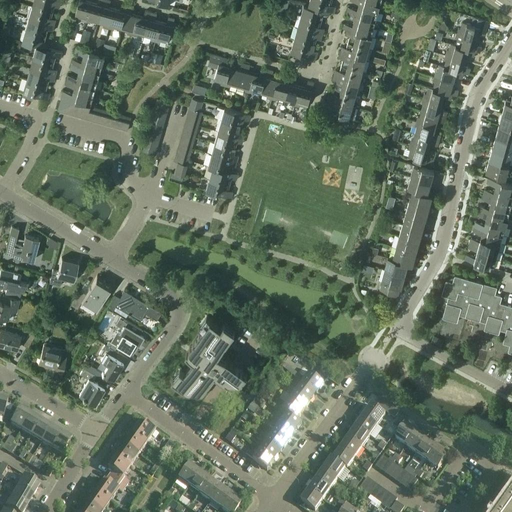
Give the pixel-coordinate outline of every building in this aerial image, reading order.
[(53,0),(33,0),(32,6),(53,12),(54,7),(55,5),(60,6),(61,2),(53,0)] [(78,0),(74,16),(81,18),(81,21),(86,22),(92,2),(85,1),(85,0),(78,0)] [(104,0),(98,0),(97,4),(92,2),(86,22),(90,23),(91,22),(98,23),(104,0)] [(109,29),(114,9),(109,7),(110,0),(109,0),(104,0),(98,23),(104,25),(104,27),(109,29)] [(309,0),(308,5),(329,11),(329,12),(333,13),(335,8),(330,7),(331,5),(332,0),(309,0)] [(377,12),(380,4),(366,0),(350,0),(359,3),(358,7),(377,12)] [(303,3),(300,16),(321,22),(323,16),(323,14),(328,15),(329,12),(329,11),(308,5),(303,3)] [(114,9),(109,29),(113,30),(114,28),(121,30),(128,5),(122,4),(120,10),(114,9)] [(132,35),(137,15),(132,14),(134,7),(128,5),(121,30),(127,32),(127,34),(132,35)] [(32,6),(28,18),(54,25),(55,21),(51,20),(51,18),(53,12),(32,6)] [(348,7),(347,12),(375,20),(377,12),(358,7),(357,9),(348,7)] [(137,15),(132,35),(137,37),(137,35),(144,37),(151,12),(145,10),(143,17),(137,15)] [(155,42),(161,22),(155,20),(157,13),(151,12),(144,37),(150,39),(150,40),(155,42)] [(355,19),(354,23),(373,28),(375,20),(347,12),(345,17),(355,19)] [(300,16),(297,27),(322,35),(324,30),(319,29),(320,27),(321,22),(300,16)] [(489,21),(473,16),(470,24),(461,22),(459,29),(457,28),(456,33),(476,39),(478,33),(485,35),(489,21)] [(167,43),(169,38),(173,22),(174,18),(168,17),(166,23),(161,22),(155,42),(160,43),(160,41),(167,43)] [(28,18),(25,30),(46,36),(48,30),(49,28),(53,29),(54,25),(28,18)] [(373,28),(354,23),(353,26),(344,23),(342,28),(347,29),(372,36),(371,36),(373,28)] [(297,27),(293,39),(315,45),(316,39),(317,37),(322,38),(322,35),(297,27)] [(347,29),(346,33),(350,34),(350,36),(348,42),(369,48),(372,36),(347,29)] [(25,30),(22,41),(36,45),(48,48),(49,44),(44,43),(45,41),(46,36),(25,30)] [(443,33),(438,32),(436,31),(434,38),(436,39),(441,40),(443,33)] [(476,39),(456,33),(455,38),(457,38),(455,45),(475,51),(474,51),(480,53),(481,46),(474,44),(476,39)] [(79,41),(79,42),(87,44),(89,37),(81,34),(79,41)] [(105,40),(97,38),(95,45),(94,46),(103,49),(105,43),(105,40)] [(290,50),(290,51),(311,57),(310,61),(315,62),(316,58),(317,53),(313,52),(313,50),(315,45),(293,39),(290,50)] [(16,48),(18,41),(10,40),(8,46),(16,48)] [(342,48),(340,52),(365,59),(369,48),(348,42),(347,48),(346,50),(342,48)] [(445,55),(465,60),(466,55),(473,57),(474,51),(475,51),(455,45),(450,43),(448,50),(446,50),(445,55)] [(36,45),(33,57),(54,63),(56,57),(56,55),(61,56),(61,55),(62,52),(48,48),(36,45)] [(75,47),(74,52),(83,55),(82,58),(102,64),(105,55),(75,47)] [(160,64),(160,63),(162,55),(162,54),(152,52),(152,53),(150,61),(160,64)] [(340,52),(339,56),(344,57),(343,59),(342,65),(362,71),(365,59),(340,52)] [(211,53),(207,65),(217,68),(214,81),(221,83),(220,85),(225,86),(231,66),(225,65),(227,58),(211,53)] [(465,60),(445,55),(443,60),(445,60),(443,66),(444,66),(444,67),(464,73),(463,73),(468,74),(470,68),(463,66),(465,60)] [(33,57),(30,68),(51,74),(55,75),(56,72),(52,70),(52,68),(54,63),(33,57)] [(102,64),(82,58),(81,61),(72,59),(71,64),(100,72),(102,64)] [(237,88),(244,63),(238,61),(237,68),(231,66),(225,86),(230,88),(230,86),(237,88)] [(114,62),(113,67),(122,70),(124,70),(125,65),(114,62)] [(248,93),(254,73),(248,71),(250,65),(244,63),(237,88),(236,93),(242,95),(243,92),(248,93)] [(100,72),(71,64),(70,69),(79,71),(78,74),(98,80),(100,72)] [(335,71),(334,76),(359,82),(362,71),(342,65),(340,71),(339,73),(335,71)] [(444,66),(443,66),(439,65),(437,72),(435,71),(433,76),(453,82),(455,76),(462,78),(463,73),(464,73),(444,67),(444,66)] [(30,68),(26,80),(47,86),(49,80),(50,78),(54,80),(55,75),(51,74),(30,68)] [(260,94),(267,70),(261,68),(260,75),(254,73),(248,93),(253,94),(254,92),(260,94)] [(271,99),(276,79),(271,78),(273,71),(267,70),(260,94),(267,96),(266,98),(271,99)] [(98,80),(78,74),(77,78),(68,75),(66,80),(95,88),(98,80)] [(283,101),(290,76),(285,74),(283,81),(276,79),(271,99),(276,101),(277,99),(283,101)] [(294,106),(300,86),(294,84),(296,78),(290,76),(283,101),(290,103),(289,105),(294,106)] [(334,76),(333,79),(337,80),(337,82),(335,88),(355,94),(359,82),(334,76)] [(453,82),(433,76),(432,81),(434,82),(432,88),(433,88),(432,89),(452,94),(452,95),(457,96),(459,90),(451,88),(453,82)] [(26,80),(23,92),(39,96),(48,99),(49,99),(50,95),(45,93),(46,91),(47,86),(26,80)] [(95,88),(66,80),(65,85),(74,87),(73,90),(93,96),(95,88)] [(300,105),(307,107),(314,83),(308,81),(306,88),(300,86),(294,106),(299,107),(300,105)] [(409,83),(407,83),(404,93),(405,93),(406,93),(410,94),(413,84),(409,83)] [(433,88),(432,88),(427,87),(425,94),(423,93),(422,98),(442,104),(443,98),(450,100),(452,95),(452,94),(432,89),(433,88)] [(329,95),(327,99),(352,106),(355,94),(335,88),(334,94),(333,96),(329,95)] [(93,96),(73,90),(72,94),(63,91),(61,96),(67,98),(73,99),(79,101),(85,103),(91,104),(93,96)] [(57,111),(58,111),(63,112),(67,98),(61,96),(57,111)] [(73,99),(67,98),(63,112),(69,114),(73,99)] [(197,111),(200,101),(191,98),(189,108),(197,111)] [(372,108),(374,100),(373,100),(368,98),(366,107),(371,108),(372,108)] [(442,104),(422,98),(421,103),(423,104),(421,110),(445,117),(447,111),(440,109),(442,104)] [(79,101),(73,99),(69,114),(75,115),(79,101)] [(155,105),(168,109),(170,103),(157,99),(155,105)] [(324,110),(350,118),(353,119),(356,107),(353,106),(352,106),(327,99),(324,110)] [(85,103),(79,101),(75,115),(80,117),(85,103)] [(510,102),(505,101),(502,113),(511,115),(511,103),(510,103),(510,102)] [(87,119),(90,106),(91,104),(85,103),(80,117),(87,119)] [(154,111),(167,114),(168,109),(155,105),(154,111)] [(92,120),(96,108),(90,106),(87,119),(92,120)] [(250,115),(224,107),(221,119),(242,125),(244,120),(248,121),(250,115)] [(98,122),(101,109),(96,108),(92,120),(98,122)] [(187,114),(200,118),(202,112),(197,111),(189,108),(187,114)] [(103,124),(107,111),(101,109),(98,122),(103,124)] [(445,117),(421,110),(419,117),(417,116),(415,121),(435,127),(437,121),(444,123),(445,117)] [(110,125),(113,112),(107,111),(103,124),(110,125)] [(152,116),(165,120),(167,114),(154,111),(152,116)] [(116,127),(119,114),(113,112),(110,125),(116,127)] [(511,115),(502,113),(498,124),(511,128),(511,115)] [(121,128),(125,116),(119,114),(116,127),(121,128)] [(186,120),(198,124),(200,118),(187,114),(186,120)] [(127,130),(131,117),(125,116),(121,128),(127,130)] [(150,122),(163,126),(165,120),(152,116),(150,122)] [(218,131),(243,138),(245,132),(240,131),(242,125),(221,119),(218,131)] [(184,126),(197,129),(198,124),(186,120),(184,126)] [(435,127),(415,121),(414,126),(416,127),(414,133),(439,140),(440,135),(434,133),(435,127)] [(149,128),(162,132),(163,126),(150,122),(149,128)] [(495,136),(511,140),(511,128),(498,124),(495,136)] [(182,132),(195,135),(197,129),(184,126),(182,132)] [(147,134),(160,137),(162,132),(149,128),(147,134)] [(214,142),(236,148),(237,143),(242,144),(243,138),(218,131),(214,142)] [(181,137),(194,141),(195,135),(182,132),(181,137)] [(439,140),(414,133),(412,140),(410,139),(409,144),(429,150),(430,144),(437,146),(439,140)] [(146,139),(158,143),(160,137),(147,134),(146,139)] [(492,147),(511,153),(511,152),(511,140),(495,136),(492,147)] [(179,143),(192,147),(194,141),(181,137),(179,143)] [(144,145),(157,149),(158,143),(146,139),(144,145)] [(211,154),(237,161),(238,155),(234,154),(236,148),(214,142),(211,154)] [(177,149),(190,153),(192,147),(179,143),(177,149)] [(429,150),(409,144),(408,149),(410,150),(408,157),(432,164),(434,158),(427,156),(429,150)] [(142,151),(155,155),(157,149),(144,145),(142,151)] [(511,153),(492,147),(488,159),(509,165),(511,153)] [(176,155),(189,158),(190,153),(177,149),(176,155)] [(229,172),(229,171),(231,166),(235,167),(237,161),(211,154),(208,166),(212,167),(229,172)] [(174,161),(177,162),(178,161),(187,164),(189,158),(176,155),(174,161)] [(509,165),(488,159),(485,171),(505,177),(509,165)] [(184,176),(187,164),(178,161),(177,162),(174,173),(178,174),(184,176)] [(410,177),(430,182),(434,171),(414,165),(410,177)] [(238,174),(234,172),(229,171),(229,172),(212,167),(209,178),(230,184),(232,179),(236,180),(238,174)] [(427,194),(430,182),(410,177),(407,189),(411,190),(412,190),(427,194)] [(231,197),(233,191),(228,190),(230,184),(209,178),(205,190),(231,197)] [(494,189),(511,193),(511,184),(487,178),(486,183),(495,186),(494,189)] [(511,202),(511,193),(494,189),(493,192),(484,189),(483,194),(511,203),(511,202)] [(412,190),(411,190),(408,201),(429,207),(432,195),(427,194),(412,190)] [(511,203),(483,194),(481,199),(491,202),(490,205),(510,211),(511,203)] [(429,207),(408,201),(405,212),(425,218),(429,207)] [(510,211),(490,205),(489,208),(480,206),(478,211),(507,219),(510,211)] [(507,219),(478,211),(477,215),(486,218),(485,221),(505,227),(507,219)] [(425,218),(405,212),(402,224),(422,230),(425,218)] [(505,227),(485,221),(484,224),(475,222),(474,227),(503,235),(505,227)] [(422,230),(402,224),(399,236),(419,241),(422,230)] [(11,226),(5,253),(33,260),(39,239),(25,235),(23,243),(15,241),(18,228),(11,226)] [(481,237),(500,243),(503,235),(474,227),(472,232),(482,234),(481,237)] [(419,241),(399,236),(395,247),(415,253),(419,241)] [(469,243),(498,252),(500,243),(481,237),(480,240),(470,238),(469,243)] [(476,254),(496,259),(498,252),(469,243),(468,248),(477,250),(476,254)] [(395,247),(392,259),(407,263),(412,265),(415,253),(395,247)] [(496,259),(476,254),(475,257),(466,254),(464,259),(493,268),(496,259)] [(392,259),(387,257),(384,269),(404,275),(407,263),(392,259)] [(62,277),(73,280),(78,262),(61,258),(58,270),(53,268),(49,283),(60,285),(62,277)] [(19,281),(21,274),(0,269),(0,268),(0,285),(6,287),(4,293),(20,297),(21,291),(24,292),(26,282),(19,281)] [(382,281),(379,289),(379,290),(397,295),(400,286),(401,287),(404,275),(384,269),(381,281),(382,281)] [(511,352),(511,306),(500,303),(502,296),(495,294),(497,288),(497,287),(454,275),(452,282),(445,280),(441,295),(448,297),(442,318),(457,322),(459,315),(486,323),(484,330),(499,334),(500,330),(505,332),(502,342),(509,344),(507,351),(511,352)] [(80,290),(71,305),(78,309),(81,303),(96,311),(111,285),(96,276),(86,294),(80,290)] [(115,294),(106,308),(112,311),(115,306),(140,321),(145,313),(156,320),(161,313),(124,290),(120,298),(115,294)] [(16,312),(20,300),(3,295),(1,301),(0,301),(0,316),(8,319),(10,311),(16,312)] [(117,331),(111,341),(131,353),(137,344),(138,345),(143,337),(139,334),(142,329),(124,319),(123,320),(119,318),(115,325),(122,329),(120,333),(117,331)] [(176,380),(176,381),(183,387),(184,386),(189,390),(191,392),(197,397),(202,392),(201,391),(209,381),(215,374),(225,381),(228,376),(239,384),(247,374),(226,358),(218,352),(226,342),(232,334),(231,334),(227,331),(225,329),(225,330),(223,328),(218,324),(210,318),(209,319),(210,320),(207,323),(205,325),(206,325),(204,327),(201,331),(200,333),(199,333),(194,340),(185,351),(194,357),(192,359),(184,370),(182,373),(181,374),(179,376),(180,376),(177,380),(176,380)] [(20,334),(0,328),(0,344),(17,349),(20,334)] [(74,338),(83,343),(88,335),(79,330),(74,338)] [(37,332),(30,331),(23,344),(28,347),(37,332)] [(440,346),(443,340),(434,336),(431,342),(440,346)] [(108,341),(106,345),(114,350),(116,346),(108,341)] [(61,373),(68,350),(43,344),(38,362),(50,365),(49,370),(61,373)] [(106,345),(105,344),(99,354),(103,356),(100,360),(107,364),(101,373),(113,379),(123,362),(115,358),(118,352),(114,350),(106,345)] [(469,352),(466,362),(472,364),(475,354),(469,352)] [(77,357),(74,362),(79,365),(82,360),(77,357)] [(284,369),(284,370),(295,378),(298,375),(287,366),(284,369)] [(96,376),(84,368),(80,374),(87,379),(78,393),(95,403),(104,388),(93,381),(96,376)] [(295,378),(317,394),(324,385),(309,374),(304,380),(298,375),(295,378)] [(317,394),(295,378),(293,382),(299,386),(295,392),(310,403),(317,394)] [(310,403),(295,392),(291,398),(284,393),(282,397),(303,413),(310,403)] [(303,413),(282,397),(279,400),(286,405),(281,411),(286,414),(286,415),(287,415),(296,422),(297,422),(297,421),(303,413)] [(379,398),(374,405),(394,420),(399,413),(379,398)] [(253,404),(248,410),(254,414),(258,408),(253,404)] [(363,417),(378,427),(385,416),(371,406),(363,417)] [(21,431),(31,415),(20,408),(10,425),(21,431)] [(246,413),(241,418),(245,421),(250,416),(246,413)] [(31,438),(41,421),(31,415),(21,431),(31,438)] [(287,415),(286,415),(282,420),(276,415),(273,419),(295,434),(302,425),(297,422),(296,422),(287,415)] [(356,427),(370,438),(378,427),(363,417),(356,427)] [(295,434),(273,419),(271,422),(277,427),(273,433),(288,444),(295,434)] [(42,444),(51,427),(41,421),(31,438),(42,444)] [(155,432),(140,422),(134,430),(130,427),(127,431),(147,444),(155,432)] [(406,447),(410,440),(416,433),(405,425),(395,439),(406,447)] [(52,450),(58,440),(62,433),(51,427),(42,444),(52,450)] [(348,438),(351,440),(363,448),(370,438),(356,427),(348,438)] [(147,444),(127,431),(125,434),(129,437),(123,445),(139,456),(147,444)] [(231,444),(237,436),(232,432),(225,440),(231,444)] [(62,433),(58,440),(52,450),(62,456),(72,440),(62,433)] [(288,444),(273,433),(268,438),(262,433),(259,437),(281,453),(288,444)] [(416,433),(410,440),(406,447),(416,455),(426,440),(416,433)] [(9,437),(2,449),(8,453),(13,445),(15,441),(9,437)] [(281,453),(259,437),(257,440),(264,445),(259,451),(274,462),(281,453)] [(363,448),(351,440),(348,438),(341,449),(355,459),(363,448)] [(426,440),(416,455),(427,462),(437,448),(426,440)] [(160,454),(166,458),(175,446),(169,442),(160,454)] [(13,445),(8,453),(11,455),(16,447),(13,445)] [(139,456),(123,445),(118,453),(114,450),(111,454),(131,468),(139,456)] [(437,448),(427,462),(438,470),(448,456),(437,448)] [(355,459),(341,449),(333,460),(347,470),(355,459)] [(274,462),(259,451),(255,457),(248,452),(246,455),(267,471),(274,462)] [(131,468),(111,454),(109,457),(113,460),(107,468),(111,471),(108,476),(125,489),(129,483),(123,479),(131,468)] [(29,455),(25,463),(29,465),(33,457),(29,455)] [(380,471),(388,460),(382,457),(375,467),(380,471)] [(324,469),(338,480),(346,469),(347,470),(333,460),(331,459),(324,469)] [(154,467),(158,470),(163,462),(159,460),(154,467)] [(385,474),(393,464),(388,460),(380,471),(385,474)] [(390,478),(398,467),(393,464),(385,474),(390,478)] [(188,465),(178,480),(189,488),(199,473),(188,465)] [(49,477),(52,473),(54,470),(50,467),(45,475),(49,477)] [(149,473),(153,476),(158,470),(154,467),(149,473)] [(395,481),(402,471),(398,467),(390,478),(395,481)] [(316,480),(330,490),(338,480),(324,469),(316,480)] [(402,471),(395,481),(400,485),(407,474),(402,471)] [(199,473),(189,488),(199,495),(209,481),(199,473)] [(405,488),(412,478),(407,474),(400,485),(405,488)] [(40,486),(23,476),(17,487),(33,497),(40,486)] [(125,489),(108,476),(104,481),(104,480),(98,489),(94,486),(91,490),(104,499),(110,504),(118,492),(121,494),(125,489)] [(410,492),(418,481),(412,478),(405,488),(410,492)] [(365,493),(372,482),(367,479),(359,489),(365,493)] [(330,490),(316,480),(309,491),(323,501),(330,490)] [(209,481),(199,495),(210,503),(220,488),(209,481)] [(370,497),(377,486),(372,482),(365,493),(370,497)] [(375,500),(382,489),(377,486),(370,497),(375,500)] [(33,497),(17,487),(11,497),(27,507),(33,497)] [(220,510),(231,496),(220,488),(210,503),(220,510)] [(507,497),(510,492),(505,488),(501,493),(507,497)] [(379,504),(387,493),(382,489),(375,500),(379,504)] [(104,511),(110,504),(104,499),(91,490),(89,493),(93,495),(87,504),(97,511),(104,511)] [(323,501),(309,491),(301,502),(315,511),(323,501)] [(384,507),(392,496),(387,493),(379,504),(384,507)] [(223,511),(235,511),(242,503),(231,496),(220,510),(223,511)] [(390,511),(395,503),(397,500),(392,496),(384,507),(390,511)] [(5,508),(12,511),(24,511),(27,507),(11,497),(5,508)] [(339,511),(341,509),(346,503),(341,499),(336,506),(334,509),(338,511),(339,511)] [(511,511),(511,499),(502,511),(511,511)] [(497,500),(493,505),(499,509),(502,504),(497,500)] [(396,503),(390,511),(391,511),(402,511),(404,509),(396,503)]
